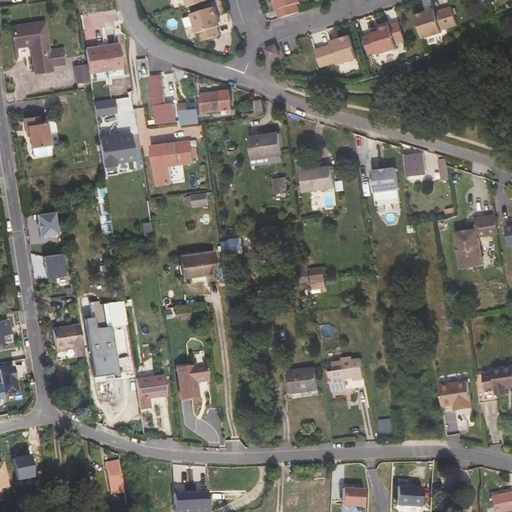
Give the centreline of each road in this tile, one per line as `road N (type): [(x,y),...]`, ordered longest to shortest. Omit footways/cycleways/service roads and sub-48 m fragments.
road 1 (residential): [(45,418),(139,454),(466,454),(511,467)]
road 2 (residential): [(0,112),(45,418)]
road 3 (residential): [(511,169),(241,78)]
road 4 (residential): [(241,78),(164,53),(134,29),(127,0)]
